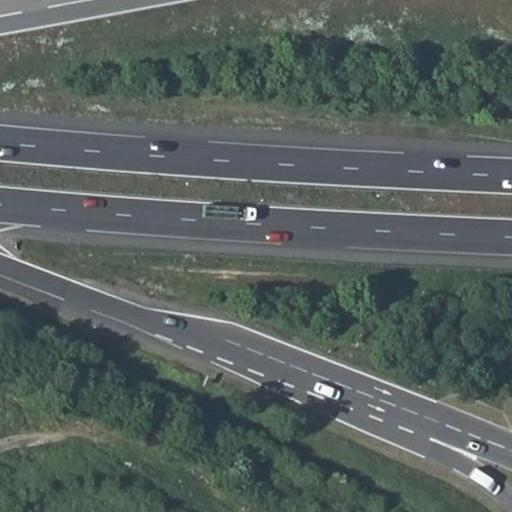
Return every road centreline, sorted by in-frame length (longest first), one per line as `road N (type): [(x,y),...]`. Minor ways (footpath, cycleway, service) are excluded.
road 1 (trunk): [(511,176),(0,143)]
road 2 (trunk): [(0,205),(511,236)]
road 3 (secondary): [(235,352),(476,474),(511,505)]
road 4 (trunk): [(235,352),(425,412),(511,452)]
road 5 (trunk): [(0,263),(235,352)]
road 6 (track): [(0,446),(87,436),(183,511)]
road 7 (trunk): [(128,0),(0,23)]
